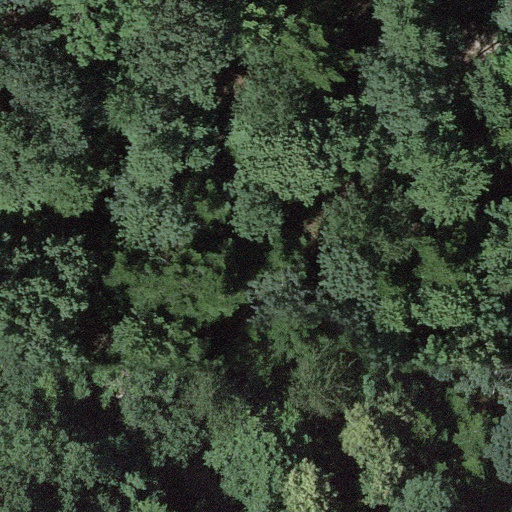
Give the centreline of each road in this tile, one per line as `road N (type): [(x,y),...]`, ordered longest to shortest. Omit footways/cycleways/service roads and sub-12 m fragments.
road 1 (track): [(223,511),(88,326),(0,223)]
road 2 (track): [(399,0),(511,58)]
